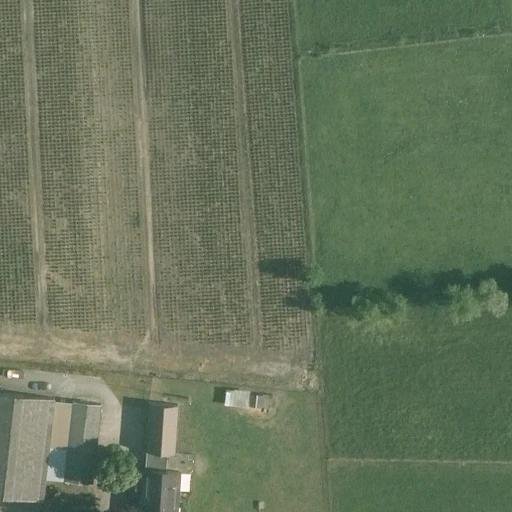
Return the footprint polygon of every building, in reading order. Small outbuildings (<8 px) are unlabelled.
[(222,386),(223,403),(246,402),(245,386),(222,386)] [(0,494),(45,499),(55,397),(0,390),(0,494)] [(93,483),(101,404),(72,401),(64,480),(93,483)] [(177,404),(151,402),(147,450),(174,452),(177,404)] [(168,511),(168,505),(173,505),(175,478),(139,476),(137,504),(142,504),(141,511),(168,511)]
